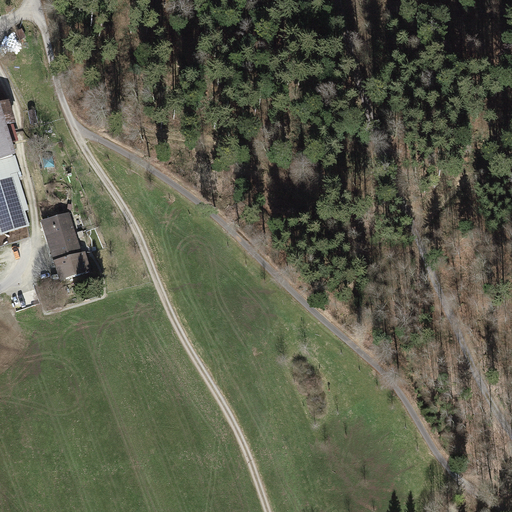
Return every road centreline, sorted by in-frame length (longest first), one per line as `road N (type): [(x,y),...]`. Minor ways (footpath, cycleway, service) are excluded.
road 1 (track): [(73,129),(178,189),(358,355),(463,485),(506,511)]
road 2 (track): [(511,155),(467,181),(414,236),(382,248),(317,221),(230,147),(107,129),(83,133)]
road 3 (track): [(511,434),(455,336),(376,144),(337,0)]
road 4 (track): [(264,511),(244,448),(168,310),(141,242),(73,129)]
road 5 (track): [(0,86),(15,114),(34,241)]
road 6 (track): [(34,0),(73,129)]
